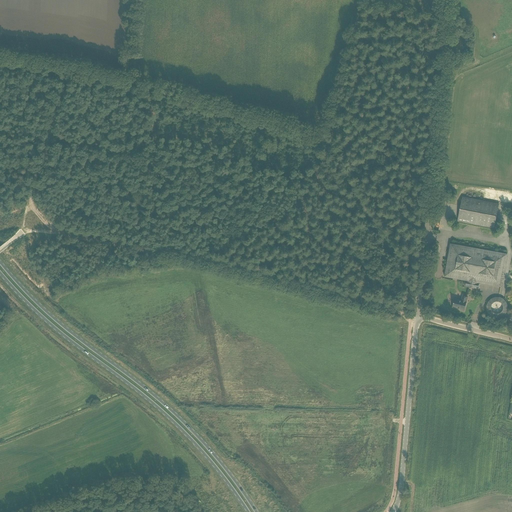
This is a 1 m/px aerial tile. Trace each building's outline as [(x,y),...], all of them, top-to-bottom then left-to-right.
[(458,222),(494,229),(499,204),(462,197),(458,222)] [(450,244),(446,270),(455,271),(453,278),(465,281),(464,285),(479,288),(480,283),(501,287),(507,254),(504,253),(506,241),(457,232),(455,244),(450,244)] [(459,310),(464,311),(466,302),(467,296),(463,295),(461,300),(454,299),(452,307),(460,309),(459,310)] [(486,302),(492,317),(496,316),(497,318),(510,313),(504,295),(486,302)] [(354,497),(346,502),(350,507),(358,502),(354,497)]
